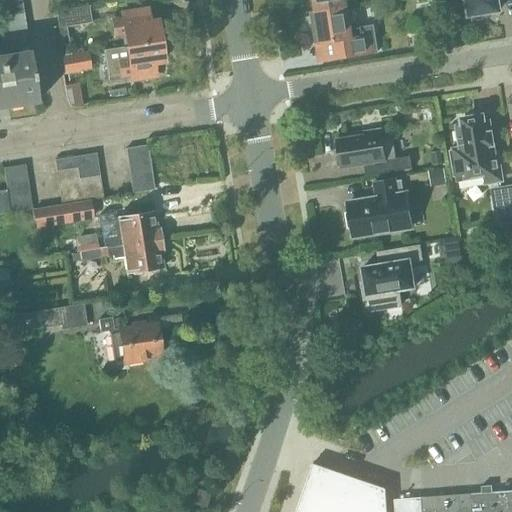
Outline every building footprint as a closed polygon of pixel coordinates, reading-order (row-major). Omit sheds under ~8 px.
[(313,0),(316,11),(347,7),(345,0),(313,0)] [(485,15),(485,14),(500,11),(497,0),(466,0),(469,16),(472,16),(472,17),(473,18),(474,19),(474,20),(476,21),(477,21),(478,21),(479,21),(480,21),(482,21),(482,20),(483,19),(484,18),(485,16),(485,15)] [(0,17),(24,14),(22,2),(0,5),(0,17)] [(56,11),(63,57),(71,55),(66,27),(91,23),(89,6),(56,11)] [(350,30),(347,7),(316,11),(311,12),(318,62),(377,52),(373,27),(350,30)] [(125,33),(127,46),(159,41),(157,22),(146,23),(144,9),(122,12),(123,20),(114,22),(116,34),(125,33)] [(0,29),(25,25),(24,14),(0,17),(0,29)] [(428,44),(452,40),(450,24),(426,28),(428,44)] [(25,25),(0,29),(0,32),(2,42),(27,38),(25,25)] [(163,62),(159,41),(127,46),(102,51),(102,52),(103,52),(109,82),(124,79),(123,75),(131,74),(133,81),(154,78),(152,63),(163,62)] [(0,55),(0,108),(38,102),(30,51),(0,55)] [(63,58),(63,61),(66,74),(90,70),(87,54),(63,58)] [(485,184),(502,181),(497,154),(494,154),(489,121),(482,122),(481,117),(463,120),(464,125),(457,126),(461,149),(449,151),(454,178),(458,177),(459,182),(484,178),(485,184)] [(365,133),(366,136),(337,141),(339,151),(336,151),(338,166),(341,166),(342,168),(382,162),(384,173),(412,169),(410,157),(396,159),(392,135),(381,137),(380,131),(365,133)] [(147,146),(126,149),(127,160),(149,157),(147,146)] [(433,166),(443,164),(440,152),(431,154),(433,166)] [(96,154),(75,157),(77,168),(98,165),(96,154)] [(75,157),(55,161),(56,172),(77,168),(75,157)] [(149,157),(127,160),(129,171),(151,168),(150,164),(149,157)] [(4,179),(27,176),(25,165),(3,168),(4,179)] [(98,165),(77,168),(79,179),(99,176),(98,165)] [(77,168),(56,172),(58,183),(79,179),(77,168)] [(151,168),(129,171),(131,182),(153,179),(151,168)] [(435,186),(446,185),(443,169),(432,171),(435,186)] [(4,179),(6,189),(6,191),(28,187),(27,176),(4,179)] [(99,176),(79,179),(81,191),(101,187),(99,176)] [(79,179),(58,183),(60,194),(81,191),(79,179)] [(153,179),(131,182),(133,194),(154,190),(153,179)] [(352,229),(353,237),(363,236),(363,238),(372,236),(372,234),(393,231),(393,233),(402,231),(402,229),(411,228),(406,194),(403,195),(401,182),(402,182),(402,180),(396,181),(396,180),(374,184),(376,199),(348,204),(349,213),(345,214),(348,229),(352,229)] [(8,203),(30,199),(28,187),(6,191),(8,203)] [(101,187),(81,191),(82,202),(103,198),(101,187)] [(511,188),(499,190),(502,209),(496,210),(498,224),(508,222),(508,220),(511,219),(511,188)] [(6,191),(6,189),(0,189),(0,214),(9,213),(8,203),(6,191)] [(81,191),(60,194),(62,205),(82,202),(81,191)] [(32,210),(30,199),(8,203),(9,213),(10,213),(32,210)] [(95,220),(92,201),(83,202),(82,202),(61,205),(52,207),(33,210),(36,230),(95,220)] [(98,215),(104,249),(160,240),(158,228),(155,228),(153,212),(133,215),(133,210),(121,211),(122,217),(114,218),(113,212),(98,215)] [(161,268),(159,250),(162,249),(160,240),(104,249),(99,250),(98,250),(77,253),(70,254),(71,262),(112,256),(113,259),(123,257),(126,274),(161,268)] [(77,247),(76,247),(77,253),(98,250),(99,250),(98,244),(97,244),(77,247)] [(388,252),(390,264),(362,268),(367,295),(364,295),(366,312),(401,307),(398,291),(414,288),(410,262),(422,260),(420,247),(388,252)] [(463,263),(461,249),(446,252),(448,265),(463,263)] [(0,281),(10,280),(8,268),(0,269),(0,281)] [(86,326),(83,304),(9,316),(12,334),(60,325),(61,330),(86,326)] [(8,317),(0,317),(0,332),(10,331),(8,317)] [(108,331),(110,334),(114,360),(125,359),(125,361),(128,360),(128,364),(133,363),(134,365),(139,365),(138,362),(143,362),(142,358),(161,355),(156,324),(120,329),(118,318),(111,319),(111,318),(98,320),(100,332),(108,331)] [(0,354),(0,364),(1,369),(24,365),(21,350),(0,354)] [(307,481),(295,511),(387,511),(386,500),(386,489),(356,479),(312,464),(307,481)] [(472,494),(446,496),(447,511),(498,511),(497,492),(493,492),(493,485),(482,486),(483,493),(472,494)] [(199,490),(195,505),(207,509),(212,494),(199,490)] [(511,511),(511,490),(497,492),(498,511),(511,511)] [(447,511),(446,496),(394,500),(394,511),(447,511)]
